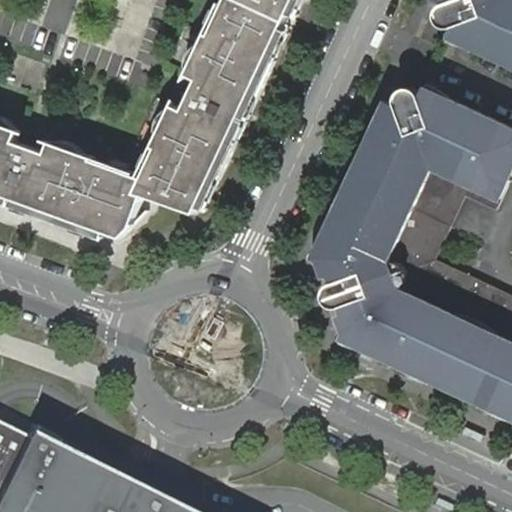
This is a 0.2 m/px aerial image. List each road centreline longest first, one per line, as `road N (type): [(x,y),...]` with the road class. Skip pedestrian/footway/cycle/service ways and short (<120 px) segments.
road 1 (residential): [(239,275),(369,0)]
road 2 (tertiary): [(511,494),(281,385)]
road 3 (tertiary): [(133,319),(127,342),(136,388),(170,422),(193,430),(245,422),(281,385)]
road 4 (unknown): [(511,87),(362,16)]
road 5 (tertiary): [(133,319),(0,271)]
road 6 (tertiary): [(281,385),(288,333),(278,309),(239,275)]
road 7 (tertiary): [(239,275),(188,271),(165,281),(133,319)]
